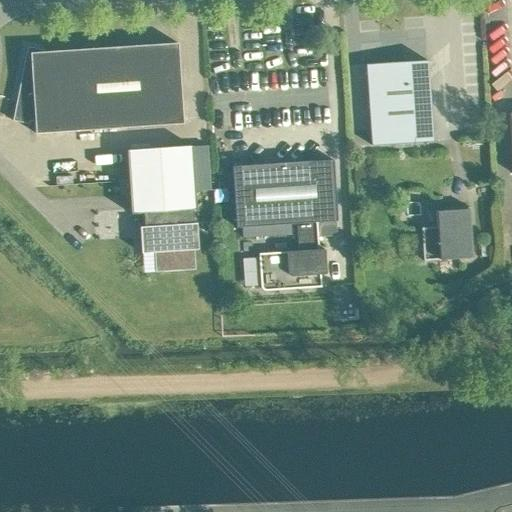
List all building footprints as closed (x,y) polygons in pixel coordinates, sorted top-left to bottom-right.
[(176,44),(114,48),(119,129),(182,124),(176,44)] [(119,129),(114,48),(42,53),(43,51),(26,47),(11,121),(27,124),(28,122),(33,121),(34,134),(119,129)] [(432,142),(426,61),(365,65),(370,146),(432,142)] [(140,254),(161,252),(162,271),(193,269),(192,250),(197,250),(195,224),(192,224),(192,210),(194,210),(190,146),(125,151),(129,214),(142,213),(143,227),(138,227),(140,254)] [(316,223),(336,221),(332,161),(231,167),(235,228),(296,224),(298,252),(257,254),(260,287),(260,289),(261,289),(262,290),(263,291),(265,291),(320,287),(319,275),(325,275),(323,250),(317,250),(316,223)] [(124,225),(123,208),(100,209),(101,226),(124,225)] [(436,227),(420,228),(422,261),(470,258),(467,209),(435,211),(436,227)]
